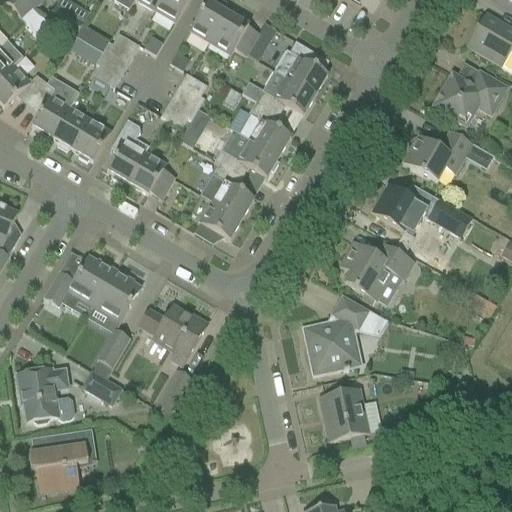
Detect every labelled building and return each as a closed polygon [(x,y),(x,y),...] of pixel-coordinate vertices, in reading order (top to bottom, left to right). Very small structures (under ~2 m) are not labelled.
[(31,16),(16,0),(6,0),(2,5),(21,25),(31,16)] [(35,0),(16,0),(31,16),(41,6),(35,0)] [(107,0),(106,2),(127,15),(134,4),(133,4),(135,0),(107,0)] [(135,0),(133,4),(134,4),(153,16),(162,0),(135,0)] [(162,0),(153,16),(174,28),(190,0),(162,0)] [(88,18),(60,1),(46,25),(74,42),(81,30),(88,18)] [(206,6),(195,24),(188,37),(208,49),(226,19),(223,16),(225,13),(215,8),(213,11),(206,6)] [(226,19),(208,49),(229,61),(233,55),(246,33),(247,31),(226,19)] [(466,51),(483,61),(500,71),(510,55),(511,56),(511,36),(489,23),(485,30),(480,27),(466,51)] [(74,42),(101,58),(108,46),(81,30),(74,42)] [(246,33),(233,55),(244,62),(257,39),(246,33)] [(117,40),(111,50),(132,63),(138,52),(117,40)] [(142,54),(157,58),(160,47),(145,43),(142,54)] [(6,45),(0,50),(0,82),(13,71),(12,71),(22,62),(6,45)] [(272,76),(283,83),(283,82),(314,101),(326,80),(298,64),(305,53),(294,47),(288,57),(285,56),(272,76)] [(107,48),(101,59),(125,73),(132,63),(111,50),(107,48)] [(94,70),(98,72),(119,84),(125,73),(101,59),(94,70)] [(13,71),(0,82),(0,109),(3,113),(15,102),(26,111),(45,89),(35,81),(28,88),(13,71)] [(119,84),(98,72),(92,82),(113,95),(119,84)] [(255,106),(254,107),(278,122),(284,111),(301,121),(314,101),(283,82),(283,83),(272,76),(261,96),(247,88),(241,98),(255,106)] [(431,113),(448,123),(464,132),(474,116),(470,114),(475,106),(492,116),(505,93),(478,78),(474,84),(475,89),(474,90),(470,91),(455,82),(448,84),(431,113)] [(185,79),(178,90),(202,104),(203,103),(199,101),(204,91),(185,79)] [(45,89),(26,111),(36,120),(30,131),(38,136),(36,139),(45,144),(47,141),(51,144),(69,113),(77,98),(50,83),(46,90),(45,89)] [(178,90),(172,101),(196,115),(202,104),(178,90)] [(172,101),(166,111),(185,123),(186,122),(190,124),(196,115),(172,101)] [(257,125),(246,144),(246,145),(277,163),(289,142),(272,132),(278,122),(254,107),(247,119),(257,125)] [(166,111),(159,122),(179,134),(185,123),(166,111)] [(69,113),(51,144),(67,153),(71,155),(89,125),(69,113)] [(89,125),(71,155),(91,168),(109,137),(89,125)] [(115,159),(105,176),(113,180),(111,184),(120,189),(122,186),(126,188),(144,158),(134,152),(135,150),(134,145),(139,137),(138,133),(126,126),(108,155),(115,159)] [(212,167),(217,170),(241,184),(247,173),(265,184),(269,176),(272,177),(277,168),(275,167),(277,163),(246,145),(246,144),(231,135),(212,167)] [(406,151),(405,157),(407,158),(401,169),(421,181),(422,180),(432,186),(440,172),(453,180),(464,162),(484,173),(491,162),(465,146),(448,136),(438,154),(417,142),(415,144),(413,143),(409,146),(406,151)] [(144,158),(126,188),(146,200),(147,199),(161,176),(164,170),(144,158)] [(217,170),(199,200),(210,206),(209,207),(240,225),(252,205),(235,194),(241,184),(217,170)] [(161,176),(147,199),(160,206),(173,183),(161,176)] [(370,218),(387,228),(403,237),(411,223),(418,228),(422,222),(458,243),(469,224),(432,202),(425,213),(386,191),(370,218)] [(209,207),(207,210),(197,227),(228,246),(240,225),(209,207)] [(0,251),(1,252),(16,219),(0,211),(0,251)] [(500,260),(511,267),(511,248),(508,246),(500,260)] [(344,289),(361,299),(374,306),(391,279),(402,285),(413,267),(382,251),(376,263),(352,249),(339,272),(350,278),(344,289)] [(57,277),(42,304),(58,313),(66,298),(92,313),(114,276),(97,265),(96,267),(87,262),(72,286),(57,277)] [(114,276),(92,313),(118,329),(129,310),(139,293),(130,288),(131,286),(114,276)] [(468,308),(490,321),(496,311),(474,298),(468,308)] [(312,381),(331,377),(353,372),(353,371),(357,369),(359,365),(358,361),(355,358),(350,357),(348,345),(349,345),(352,340),(350,331),(362,328),(369,317),(357,311),(340,300),(328,321),(329,322),(326,326),(326,329),(302,335),(312,381)] [(137,331),(152,341),(174,354),(168,365),(180,372),(206,330),(200,326),(199,328),(171,312),(163,323),(148,314),(137,331)] [(97,366),(90,378),(105,386),(111,375),(129,345),(113,335),(95,365),(97,366)] [(20,398),(25,428),(32,426),(32,427),(36,430),(45,428),(47,424),(57,423),(60,426),(69,424),(72,421),(70,407),(66,404),(55,406),(53,392),(66,390),(64,375),(51,377),(50,375),(15,380),(18,398),(20,398)] [(152,415),(165,422),(166,423),(189,384),(175,376),(152,415)] [(105,386),(90,378),(81,394),(110,411),(120,395),(105,386)] [(407,393),(423,396),(424,388),(409,385),(407,393)] [(474,403),(473,403),(470,389),(452,393),(459,428),(477,424),(476,419),(477,419),(474,403)] [(358,394),(336,399),(317,403),(327,448),(367,440),(358,394)] [(489,422),(501,419),(496,401),(485,403),(489,422)] [(56,456),(27,460),(30,477),(38,476),(38,482),(35,483),(38,498),(77,492),(75,473),(85,470),(86,470),(94,468),(89,437),(81,438),(54,442),(56,456)]
